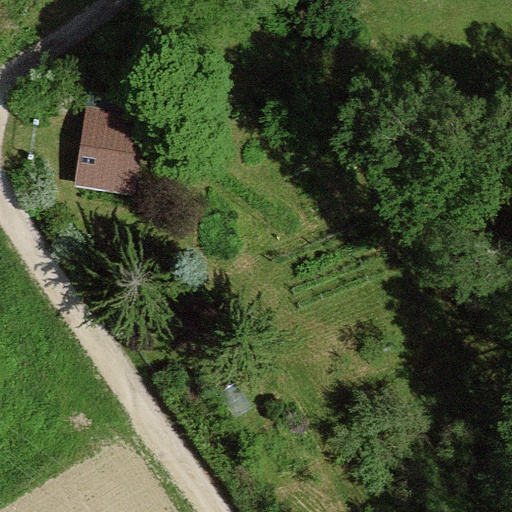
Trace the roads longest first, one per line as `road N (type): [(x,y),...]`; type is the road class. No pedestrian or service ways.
road 1 (track): [(0,183),(226,511)]
road 2 (track): [(0,93),(126,0)]
